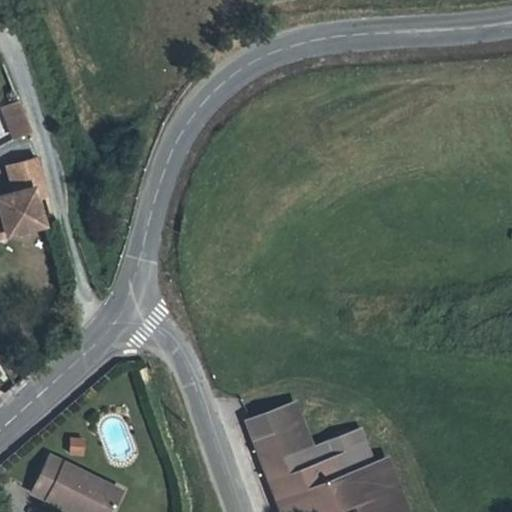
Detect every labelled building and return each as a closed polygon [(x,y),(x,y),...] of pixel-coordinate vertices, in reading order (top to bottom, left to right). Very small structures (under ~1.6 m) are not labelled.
[(2,109),(13,138),(28,130),(16,100),(2,109)] [(6,166),(13,193),(32,188),(34,198),(46,194),(36,159),(6,166)] [(0,236),(42,225),(34,198),(32,188),(13,193),(0,196),(0,236)] [(269,481),(279,511),(330,511),(329,507),(348,500),(352,511),(407,511),(387,461),(338,477),(332,460),(301,470),(286,425),(253,436),(269,481)] [(71,439),(70,453),(79,453),(80,440),(71,439)] [(76,511),(78,509),(83,511),(110,511),(121,491),(49,455),(31,492),(70,511),(76,511)]
